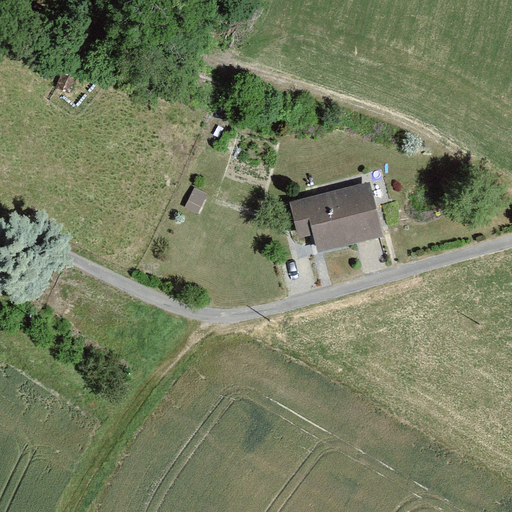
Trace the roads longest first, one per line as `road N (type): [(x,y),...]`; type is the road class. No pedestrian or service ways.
road 1 (unclassified): [(0,224),(215,321),(511,245)]
road 2 (track): [(511,182),(418,128),(249,71),(119,0)]
road 3 (track): [(215,321),(78,469),(64,511)]
